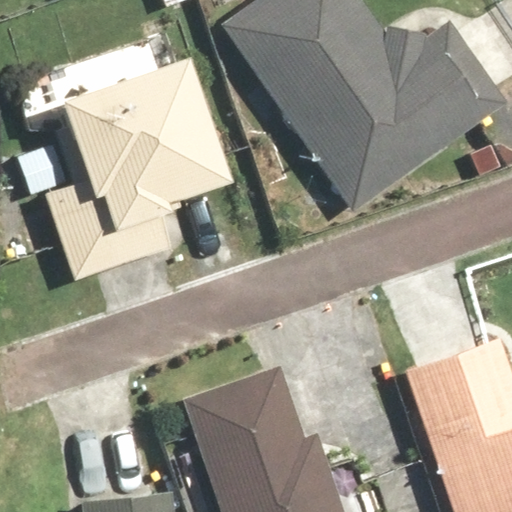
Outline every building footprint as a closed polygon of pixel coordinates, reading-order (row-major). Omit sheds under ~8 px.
[(351,0),(241,0),(204,28),(342,211),(490,100),(437,31),(397,61),(351,0)] [(205,189),(161,53),(39,92),(75,204),(29,219),(54,296),(153,263),(136,211),(205,189)] [(511,511),(511,423),(484,341),(392,372),(438,511),(511,511)] [(261,376),(174,405),(209,511),(325,511),(305,449),(287,454),(261,376)] [(159,511),(156,484),(67,493),(68,511),(159,511)]
